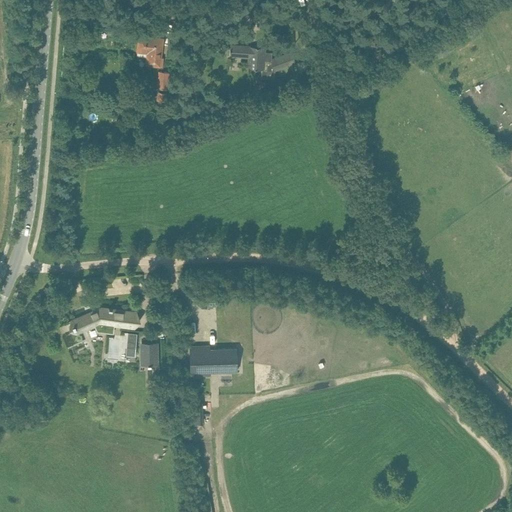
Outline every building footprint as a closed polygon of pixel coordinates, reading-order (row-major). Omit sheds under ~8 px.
[(163,39),(139,36),(137,55),(147,56),(147,64),(162,66),(163,58),(161,57),(163,39)] [(440,47),(444,54),(460,44),(455,37),(440,47)] [(262,69),(261,78),(274,79),(275,69),(295,62),(291,52),(271,59),(272,52),(264,51),(264,47),(250,46),(230,45),(229,55),(249,56),(249,68),(262,69)] [(157,85),(167,86),(169,72),(159,70),(157,85)] [(157,100),(165,101),(167,92),(158,91),(157,100)] [(112,333),(114,324),(135,327),(137,312),(112,308),(112,307),(109,307),(109,308),(102,307),(64,323),(64,324),(72,320),(74,324),(73,325),(74,328),(75,328),(77,332),(94,325),(97,331),(112,333)] [(137,348),(137,331),(127,332),(127,348),(137,348)] [(140,365),(158,365),(158,342),(140,342),(140,365)] [(190,370),(201,369),(202,375),(211,375),(211,372),(218,371),(237,371),(236,347),(217,348),(210,348),(210,345),(190,345),(190,370)] [(191,423),(203,423),(203,406),(191,406),(191,423)]
